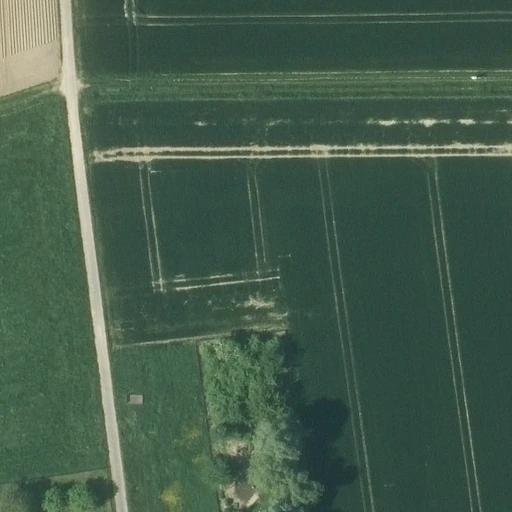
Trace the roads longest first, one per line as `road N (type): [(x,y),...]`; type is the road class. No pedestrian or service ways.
road 1 (track): [(0,105),(69,83),(511,81)]
road 2 (track): [(64,0),(121,511)]
